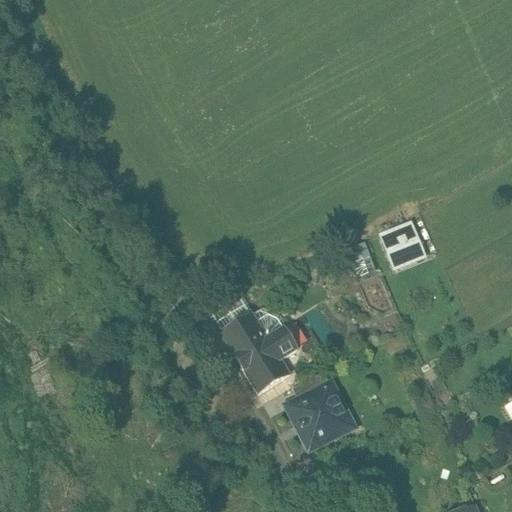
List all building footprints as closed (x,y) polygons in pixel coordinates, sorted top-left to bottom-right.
[(415,222),(381,237),(397,274),(431,259),(415,222)] [(361,289),(348,259),(334,265),(347,295),(361,289)] [(264,338),(252,318),(220,337),(258,398),(290,379),(281,364),(297,354),(283,331),(271,339),(270,338),(266,337),(264,338)] [(324,376),(292,393),(298,405),(330,389),(324,376)] [(298,405),(288,410),(310,452),(352,431),(330,389),(298,405)] [(342,474),(323,484),(337,509),(355,499),(342,474)]
